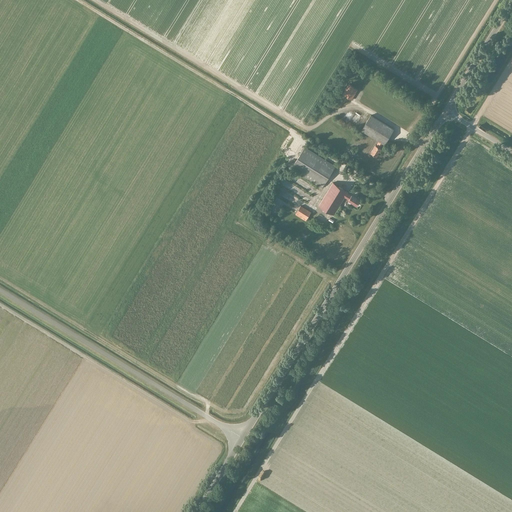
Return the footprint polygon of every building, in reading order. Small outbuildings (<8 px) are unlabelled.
[(351,100),(358,89),(349,84),(343,94),(351,100)] [(355,124),(360,116),(354,112),(348,120),(355,124)] [(384,144),(393,129),(371,115),(361,130),(379,141),(376,146),(375,145),(371,153),(377,157),(381,149),(380,148),(383,144),(384,144)] [(321,188),(335,166),(305,147),(291,169),(321,188)] [(357,206),(360,200),(352,195),(351,196),(347,193),(348,192),(333,183),(319,205),(334,215),(344,197),(349,200),(348,201),(357,206)] [(305,221),(311,212),(301,205),(295,214),(305,221)]
